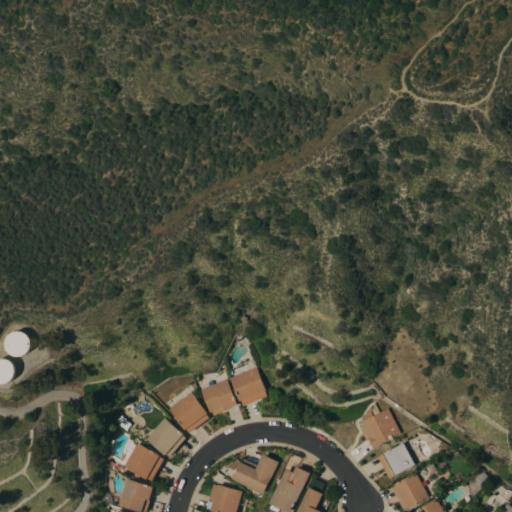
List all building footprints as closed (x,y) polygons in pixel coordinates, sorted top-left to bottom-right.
[(28,351),(27,352),(25,354),(23,355),(21,356),(19,356),(16,356),(14,356),(12,355),(10,354),(8,353),(7,351),(6,349),(5,347),(4,345),(4,343),(5,340),(5,338),(6,336),(8,335),(9,333),(11,332),(13,331),(16,331),(18,331),(20,331),(22,332),(24,333),(26,334),(28,336),(29,338),(29,340),(30,342),(30,344),(30,346),(29,349),(28,351)] [(12,381),(10,382),(8,383),(6,384),(4,384),(2,384),(0,384),(0,359),(1,359),(3,359),(5,359),(7,359),(9,360),(11,362),(13,363),(14,365),(15,367),(16,369),(16,371),(16,373),(15,376),(14,378),(13,379),(12,381)] [(255,367),(265,391),(263,391),(265,396),(243,406),(241,401),(240,401),(230,378),(255,367)] [(227,379),(238,406),(213,416),(212,412),(210,413),(201,390),(227,379)] [(207,413),(206,415),(208,418),(189,433),(186,430),(185,430),(169,409),(191,392),(207,413)] [(401,434),(381,444),(382,445),(374,449),(374,447),(371,449),(367,440),(366,440),(359,426),(363,424),(362,423),(363,422),(360,416),(369,411),(372,417),(388,409),(401,434)] [(146,439),(164,418),(183,434),(182,435),(185,438),(169,457),(166,454),(165,456),(146,439)] [(160,456),(159,457),(163,459),(151,481),(147,478),(146,480),(124,467),(137,443),(160,456)] [(415,465),(389,479),(377,457),(404,443),(415,465)] [(263,494),(232,479),(240,462),(255,469),(262,455),(279,462),(263,494)] [(292,511),(288,511),(270,503),(287,469),(293,472),(296,466),(311,473),(292,511)] [(392,488),(395,486),(394,484),(416,473),(429,497),(408,509),(407,508),(403,510),(392,488)] [(138,511),(118,505),(126,479),(153,487),(146,511),(142,511),(141,511),(138,511)] [(236,511),(214,511),(211,511),(211,509),(206,508),(213,484),(218,486),(218,485),(243,491),(236,511)] [(297,511),(309,487),(323,494),(316,509),(323,511),(297,511)] [(444,511),(415,511),(436,498),(444,511)] [(500,511),(507,503),(511,506),(511,511),(500,511)]
